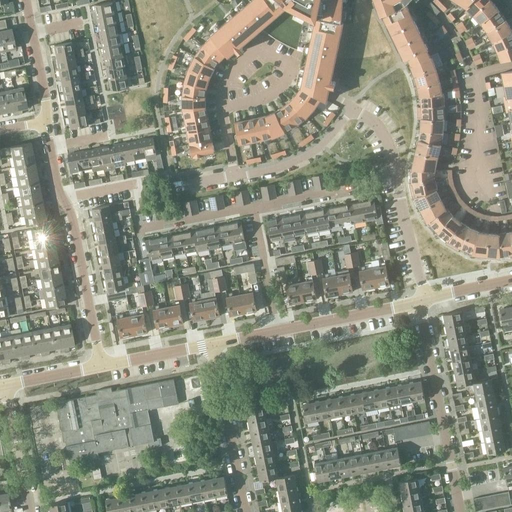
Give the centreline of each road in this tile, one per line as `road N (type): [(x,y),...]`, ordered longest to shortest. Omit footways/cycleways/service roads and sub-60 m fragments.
road 1 (residential): [(100,363),(72,218),(59,198),(24,0)]
road 2 (residential): [(460,511),(421,299)]
road 3 (residential): [(421,299),(391,151),(379,127),(354,108)]
road 4 (residential): [(220,108),(226,76),(259,49),(292,65),(291,72),(269,96),(242,103)]
road 5 (residential): [(247,511),(215,342)]
road 6 (residential): [(277,331),(421,299)]
road 7 (residential): [(235,176),(316,150),(354,108)]
road 8 (residential): [(31,511),(6,381)]
road 9 (residential): [(277,331),(253,208)]
